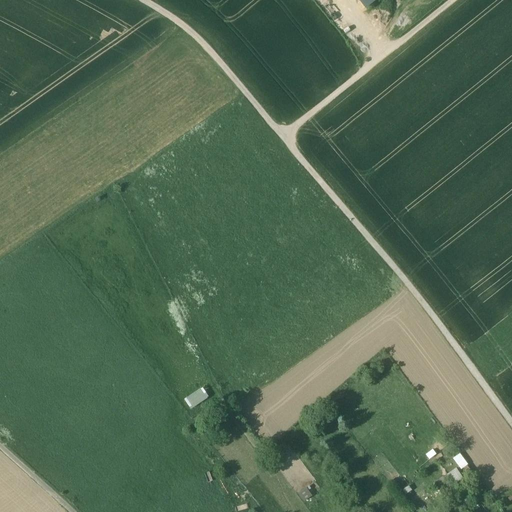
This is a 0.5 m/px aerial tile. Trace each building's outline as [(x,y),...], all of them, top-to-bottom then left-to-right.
[(380,0),(357,0),(366,11),(380,0)] [(202,387),(184,399),(191,409),(209,397),(202,387)] [(453,457),(461,469),(468,464),(460,452),(453,457)] [(452,484),(462,479),(457,468),(447,473),(452,484)] [(308,488),(299,491),(303,501),(312,497),(308,488)]
